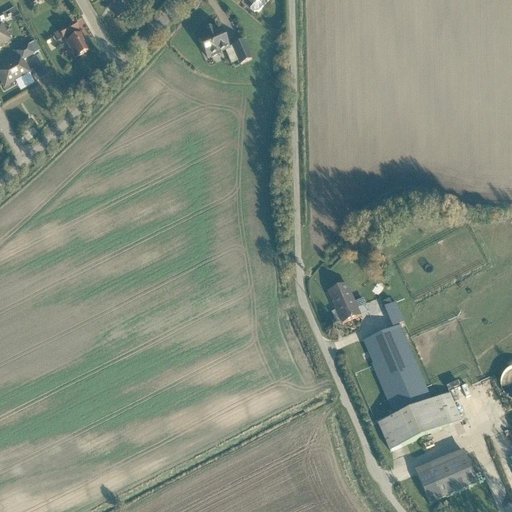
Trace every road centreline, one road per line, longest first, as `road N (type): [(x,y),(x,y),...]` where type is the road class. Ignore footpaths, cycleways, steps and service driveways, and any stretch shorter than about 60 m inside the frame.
road 1 (residential): [(290,0),(302,297),(374,467),(403,511)]
road 2 (residential): [(118,69),(25,159)]
